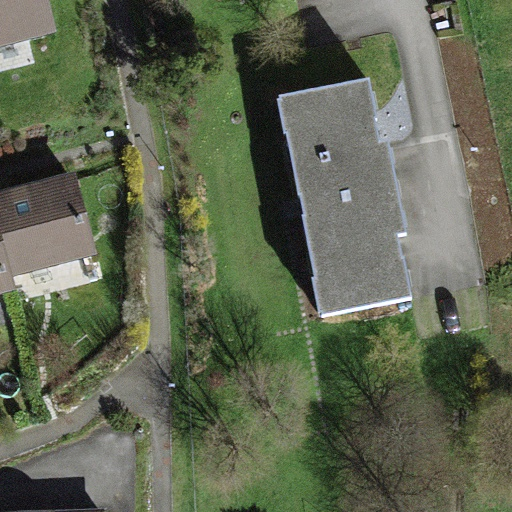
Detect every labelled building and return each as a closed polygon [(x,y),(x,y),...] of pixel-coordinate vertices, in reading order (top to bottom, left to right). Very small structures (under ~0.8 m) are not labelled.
[(0,0),(0,47),(57,33),(49,0),(0,0)] [(365,81),(282,95),(319,310),(402,296),(365,81)] [(0,242),(6,266),(92,246),(75,173),(0,191),(0,242)] [(0,294),(12,292),(6,266),(0,242),(0,294)] [(0,511),(107,511),(107,509),(50,507),(26,495),(0,505),(0,511)]
